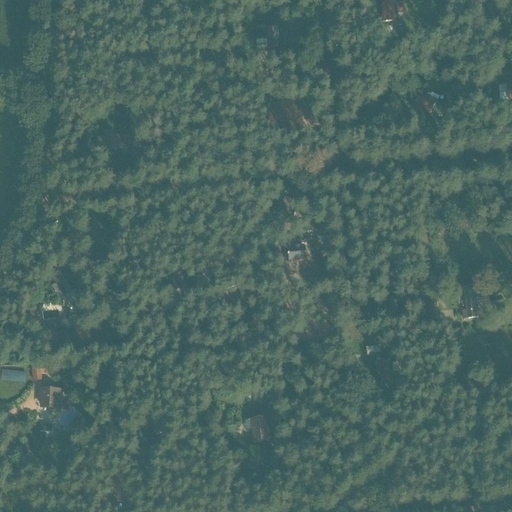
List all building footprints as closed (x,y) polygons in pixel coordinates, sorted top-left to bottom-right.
[(395,0),(380,0),(382,23),(397,22),(397,14),(402,14),(404,12),(404,6),(402,4),(396,4),(395,0)] [(471,0),(469,3),(478,9),(485,0),(471,0)] [(255,50),(278,49),(278,27),(254,28),(255,50)] [(507,38),(490,40),(491,48),(508,46),(507,38)] [(123,78),(152,77),(151,54),(122,55),(123,78)] [(450,56),(441,57),(444,73),(453,72),(450,56)] [(507,85),(498,86),(499,101),(511,100),(511,86),(507,86),(507,85)] [(414,91),(409,100),(414,103),(413,106),(429,115),(431,112),(438,116),(440,115),(442,112),(442,109),(435,105),(436,103),(432,101),(434,99),(436,100),(440,94),(430,89),(426,95),(430,97),(428,99),(414,91)] [(260,136),(279,134),(276,110),(258,112),(260,136)] [(100,160),(121,158),(118,129),(97,131),(100,160)] [(160,294),(179,295),(181,270),(162,269),(160,294)] [(48,279),(61,299),(75,291),(63,270),(48,279)] [(463,320),(481,319),(481,287),(463,287),(463,320)] [(380,336),(365,336),(365,347),(380,346),(380,336)] [(373,387),(392,386),(391,362),(373,362),(373,387)] [(39,415),(63,414),(61,389),(38,390),(39,415)] [(247,445),(268,443),(265,418),(244,420),(247,445)] [(156,445),(173,444),(171,422),(154,424),(156,445)]
